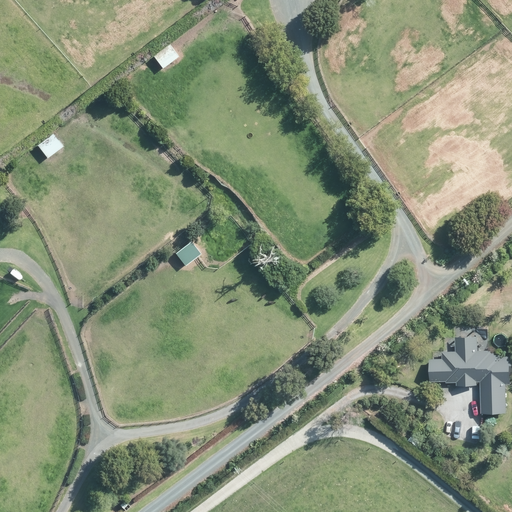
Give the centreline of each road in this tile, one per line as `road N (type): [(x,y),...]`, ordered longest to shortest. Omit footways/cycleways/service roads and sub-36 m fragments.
road 1 (track): [(62,511),(91,458),(111,441),(197,421),(255,395),(352,316),(395,246),(390,203)]
road 2 (track): [(511,220),(151,511)]
road 3 (track): [(199,511),(293,442),(343,429),(396,448),(475,511)]
road 4 (track): [(289,0),(307,70),(437,281)]
road 5 (track): [(111,441),(45,284),(16,257),(0,254)]
road 6 (track): [(293,442),(372,388),(432,400),(462,417)]
